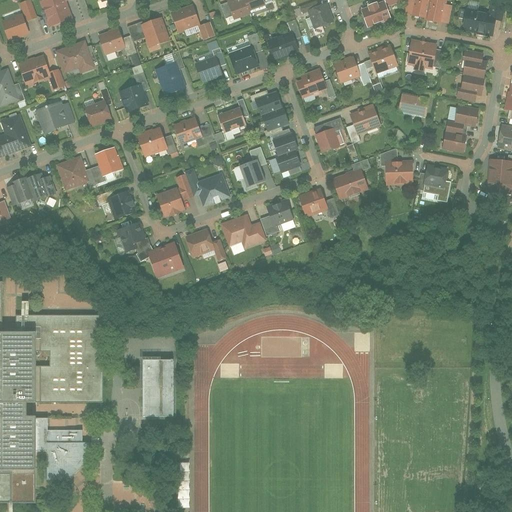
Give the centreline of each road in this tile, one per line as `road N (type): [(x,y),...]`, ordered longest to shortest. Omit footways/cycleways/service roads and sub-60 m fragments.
road 1 (residential): [(121,128),(158,236),(321,177),(281,70)]
road 2 (residential): [(511,472),(496,393),(501,302),(511,270)]
road 3 (residential): [(511,227),(465,193),(501,59)]
road 4 (residential): [(121,128),(281,70)]
road 5 (residential): [(0,173),(121,128)]
